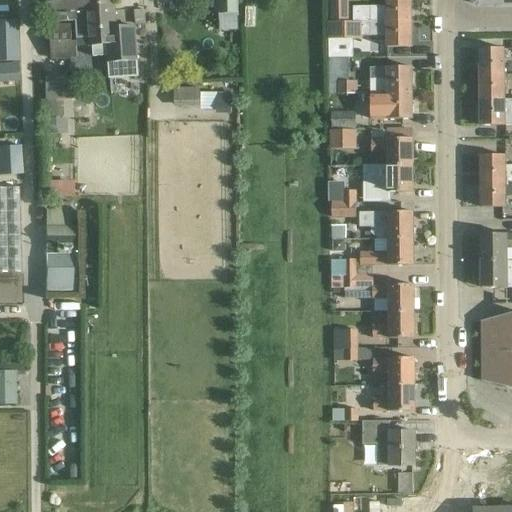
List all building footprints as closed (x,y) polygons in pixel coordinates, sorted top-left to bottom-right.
[(47,0),(49,22),(76,20),(77,37),(88,36),(89,45),(93,45),(93,55),(107,54),(108,62),(109,77),(137,75),(136,60),(134,26),(116,27),(113,0),(47,0)] [(212,0),(213,15),(218,15),(219,31),(238,31),(238,15),(237,0),(212,0)] [(371,8),(352,8),(353,22),(371,22),(371,21),(411,21),(410,0),(386,0),(387,8),(371,8)] [(0,21),(0,61),(18,61),(17,21),(0,21)] [(387,47),(411,47),(411,21),(371,21),(371,22),(353,22),(327,22),(327,40),(362,40),(362,36),(387,36),(387,47)] [(71,25),(50,26),(50,60),(64,60),(77,60),(76,41),(71,41),(71,25)] [(479,48),(480,74),(504,74),(504,48),(479,48)] [(327,59),(328,94),(357,93),(356,81),(348,82),(348,58),(327,59)] [(0,83),(19,82),(17,63),(0,64),(0,83)] [(369,79),(370,94),(374,94),(374,93),(412,93),(411,67),(387,67),(387,79),(369,79)] [(480,74),(480,100),(505,99),(504,74),(480,74)] [(41,79),(43,119),(62,118),(61,101),(75,101),(74,78),(41,79)] [(173,107),(199,106),(199,88),(173,88),(173,107)] [(387,107),(387,119),(412,119),(412,93),(374,93),(374,94),(374,107),(387,107)] [(511,99),(505,99),(480,100),(480,126),(505,126),(511,125),(511,99)] [(355,129),(372,129),(372,112),(331,112),(331,129),(355,129)] [(330,147),(343,147),(343,143),(355,143),(355,129),(331,129),(331,131),(330,131),(330,147)] [(387,153),(387,165),(413,165),(412,138),(387,139),(370,139),(370,153),(387,153)] [(0,175),(22,174),(20,145),(0,146),(0,175)] [(480,155),(481,181),(511,181),(511,165),(505,166),(505,155),(480,155)] [(387,165),(364,166),(364,193),(364,200),(388,199),(388,192),(413,192),(413,165),(387,165)] [(511,181),(481,181),(481,207),(506,207),(506,197),(511,197),(511,181)] [(46,198),(74,198),(74,184),(46,184),(46,198)] [(331,186),(331,203),(356,202),(356,191),(343,191),(343,186),(331,186)] [(0,187),(0,272),(18,272),(18,187),(0,187)] [(45,292),(76,292),(76,268),(71,268),(71,226),(70,226),(70,202),(45,202),(45,292)] [(356,202),(331,203),(331,218),(356,218),(356,202)] [(378,239),(388,239),(413,238),(413,212),(359,212),(359,228),(370,228),(371,233),(378,239)] [(330,224),(329,238),(344,239),(344,224),(330,224)] [(481,234),(481,261),(507,261),(507,249),(511,248),(511,234),(507,235),(507,234),(481,234)] [(330,260),(331,276),(343,276),(372,276),(372,266),(388,265),(414,265),(413,238),(388,239),(388,251),(359,252),(359,259),(330,260)] [(481,261),(481,288),(511,287),(511,273),(507,274),(507,261),(481,261)] [(373,286),(372,276),(343,276),(343,290),(372,289),(372,300),(388,299),(388,312),(414,312),(414,285),(388,285),(373,286)] [(372,325),(372,339),(389,339),(414,338),(414,312),(388,312),(389,325),(372,325)] [(511,312),(481,321),(481,381),(509,388),(509,382),(511,382),(511,312)] [(333,347),(357,347),(357,330),(333,330),(333,347)] [(357,347),(333,347),(333,361),(357,360),(357,347)] [(389,372),(389,385),(415,385),(414,358),(389,358),(373,359),(373,372),(389,372)] [(0,405),(18,406),(17,372),(0,372),(0,405)] [(372,398),(373,412),(389,412),(415,411),(415,385),(389,385),(389,398),(372,398)] [(335,422),(358,422),(357,409),(335,410),(335,422)] [(389,445),(389,466),(415,466),(415,432),(391,432),(391,421),(362,421),(362,445),(389,445)]
